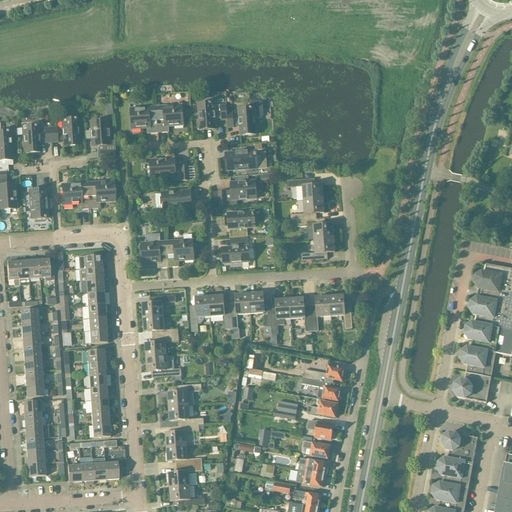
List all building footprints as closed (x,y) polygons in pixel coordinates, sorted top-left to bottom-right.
[(250,104),(251,109),(239,110),(241,135),(256,134),(255,118),(261,118),(264,115),(263,103),(260,101),(252,101),(250,104)] [(222,121),(227,121),(228,121),(227,113),(227,105),(220,106),(221,106),(214,107),(214,103),(198,104),(200,130),(216,129),(215,120),(221,120),(222,121)] [(157,108),(159,134),(169,133),(169,127),(185,126),(183,106),(157,108)] [(147,134),(159,134),(157,108),(131,109),(133,129),(146,128),(147,134)] [(51,128),(52,144),(58,143),(57,142),(63,141),(64,146),(80,145),(78,120),(62,121),(63,129),(57,130),(57,128),(51,128)] [(108,121),(90,122),(92,147),(104,146),(109,146),(109,141),(108,121)] [(38,126),(23,127),(24,153),(40,152),(38,126)] [(45,144),(52,144),(51,128),(44,129),(45,144)] [(11,132),(0,133),(0,165),(5,165),(13,165),(12,160),(11,132)] [(109,146),(104,146),(105,152),(115,152),(114,141),(109,141),(109,146)] [(261,146),(255,147),(255,152),(227,154),(228,168),(238,168),(238,170),(256,169),(256,168),(264,168),(265,166),(266,162),(266,158),(264,154),(263,152),(261,152),(261,146)] [(174,160),(150,161),(151,178),(175,177),(174,160)] [(182,181),(189,181),(189,166),(181,167),(182,181)] [(268,175),(260,175),(261,183),(269,182),(268,175)] [(303,201),(323,200),(322,186),(310,187),(310,180),(288,182),(288,189),(296,188),(297,201),(303,201)] [(87,184),(89,209),(100,208),(100,203),(115,202),(114,182),(87,184)] [(231,184),(232,191),(218,192),(219,207),(237,205),(236,200),(256,199),(255,182),(249,182),(237,183),(231,184)] [(78,210),(89,209),(87,184),(62,185),(63,205),(78,204),(78,210)] [(14,185),(0,185),(0,210),(16,209),(14,185)] [(48,218),(46,190),(32,191),(32,200),(30,201),(31,219),(48,218)] [(138,190),(130,190),(130,201),(138,200),(138,190)] [(162,193),(162,195),(155,195),(156,211),(191,208),(190,194),(181,195),(180,192),(162,193)] [(290,222),(298,222),(298,221),(312,220),(312,215),(324,214),(323,200),(303,201),(304,214),(290,215),(290,222)] [(232,239),(248,238),(247,228),(255,228),(254,212),(227,214),(228,230),(232,229),(232,239)] [(191,218),(192,225),(202,224),(201,217),(191,218)] [(314,240),(334,239),(333,225),(321,226),(320,220),(312,220),(298,221),(298,222),(299,228),(308,227),(309,241),(314,240)] [(249,263),(248,238),(232,239),(233,248),(222,249),(223,264),(249,263)] [(335,253),(334,239),(314,240),(315,254),(301,255),(301,262),(323,260),(323,254),(335,253)] [(166,242),(168,268),(179,268),(179,262),(194,261),(192,241),(166,242)] [(157,269),(168,268),(166,242),(140,244),(141,265),(157,264),(157,269)] [(78,271),(102,269),(101,256),(77,258),(78,271)] [(38,261),(39,279),(45,279),(45,282),(50,281),(54,281),(54,274),(50,274),(49,260),(38,261)] [(28,262),(29,280),(39,279),(38,261),(28,262)] [(19,286),(17,262),(7,263),(8,281),(14,281),(14,287),(19,286)] [(30,286),(29,280),(28,262),(17,262),(19,286),(19,287),(30,286)] [(511,269),(486,265),(484,273),(481,273),(475,277),(474,284),(478,290),(481,291),(480,299),(477,298),(470,302),(469,310),(473,316),(476,316),(475,324),(501,329),(511,331),(511,269)] [(102,269),(78,271),(79,283),(103,281),(102,269)] [(103,281),(79,283),(80,296),(87,295),(103,294),(103,281)] [(88,307),(104,306),(103,294),(87,295),(88,307)] [(263,336),(271,335),(271,328),(270,313),(270,306),(264,306),(263,294),(249,295),(251,315),(264,314),(265,328),(263,330),(263,336)] [(230,308),(232,330),(238,330),(237,316),(251,315),(249,295),(235,296),(236,308),(230,308)] [(143,319),(163,317),(162,304),(176,303),(176,296),(154,298),(154,304),(142,305),(143,319)] [(59,297),(60,310),(68,309),(67,297),(59,297)] [(225,331),(232,330),(230,308),(224,309),(223,297),(209,298),(211,318),(224,317),(225,331)] [(330,298),(331,318),(344,317),(345,331),(352,330),(351,308),(344,308),(344,297),(330,298)] [(211,318),(209,298),(195,299),(196,311),(190,311),(191,333),(198,333),(198,325),(200,325),(204,321),(204,318),(211,318)] [(318,319),(331,318),(330,298),(316,298),(317,310),(311,310),(312,333),(318,332),(318,319)] [(306,333),(312,333),(311,310),(304,311),(304,299),(290,300),(291,320),(305,319),(306,333)] [(271,328),(271,335),(278,335),(278,327),(285,326),(284,321),(291,320),(290,300),(276,301),(276,313),(270,313),(271,328)] [(89,320),(105,318),(104,306),(88,307),(89,320)] [(68,309),(60,310),(60,322),(61,322),(66,322),(69,321),(68,309)] [(21,325),(38,324),(37,311),(20,312),(21,325)] [(164,331),(163,317),(143,319),(144,333),(156,332),(157,338),(179,336),(178,330),(164,331)] [(89,332),(106,331),(105,318),(89,320),(89,332)] [(471,323),(466,327),(464,334),(468,341),(472,341),(470,349),(496,354),(501,329),(475,324),(471,323)] [(38,336),(38,324),(21,325),(22,337),(38,336)] [(106,331),(89,332),(90,345),(107,343),(106,331)] [(66,334),(62,334),(62,335),(63,343),(63,347),(71,346),(70,334),(66,334)] [(39,348),(38,336),(22,337),(23,349),(39,348)] [(179,343),(179,336),(157,338),(157,344),(145,345),(146,359),(166,357),(165,344),(179,343)] [(40,361),(39,348),(23,349),(24,362),(40,361)] [(467,366),(465,374),(491,379),(496,354),(470,349),(467,348),(461,352),(460,359),(464,365),(467,366)] [(88,365),(105,363),(104,351),(87,352),(88,365)] [(247,362),(246,369),(249,369),(258,371),(260,364),(260,358),(249,356),(248,362),(247,362)] [(173,357),(166,357),(146,359),(147,373),(159,372),(160,378),(182,377),(181,370),(174,370),(173,357)] [(41,373),(40,361),(24,362),(25,374),(41,373)] [(225,361),(220,362),(221,371),(230,371),(230,366),(225,361)] [(105,376),(105,363),(88,365),(88,377),(105,376)] [(304,371),(302,379),(305,380),(315,382),(316,381),(332,384),(333,380),(343,382),(345,369),(329,366),(327,375),(304,371)] [(42,385),(41,373),(25,374),(26,386),(42,385)] [(491,379),(465,374),(464,382),(461,381),(455,385),(453,393),(458,399),(486,404),(491,379)] [(106,388),(105,376),(88,377),(89,389),(106,388)] [(302,379),(301,385),(320,388),(319,390),(318,398),(339,402),(341,390),(330,388),(331,384),(332,385),(332,384),(316,381),(315,382),(305,380),(302,379)] [(43,398),(42,385),(26,386),(27,399),(43,398)] [(168,394),(169,408),(189,407),(193,407),(192,393),(202,392),(201,385),(179,387),(180,393),(176,394),(168,394)] [(107,401),(106,388),(89,389),(90,402),(107,401)] [(108,413),(107,401),(90,402),(91,414),(108,413)] [(24,416),(41,415),(40,402),(23,403),(24,416)] [(336,418),(338,405),(321,402),(319,409),(309,407),(308,413),(336,418)] [(279,405),(278,411),(282,412),(296,415),(297,408),(279,405)] [(189,407),(169,408),(170,422),(182,421),(182,427),(177,428),(177,427),(177,428),(204,426),(204,419),(190,420),(189,407)] [(296,415),(282,412),(280,421),(294,424),(296,415)] [(109,425),(108,413),(91,414),(92,426),(109,425)] [(41,427),(41,415),(24,416),(25,429),(41,427)] [(332,440),(334,427),(309,422),(308,429),(316,431),(315,437),(332,440)] [(110,438),(109,425),(92,426),(93,439),(110,438)] [(204,426),(177,428),(177,434),(165,435),(167,449),(186,447),(185,434),(199,433),(199,427),(204,426)] [(42,440),(41,427),(25,429),(26,441),(42,440)] [(449,452),(447,459),(447,460),(473,465),(478,439),(449,434),(443,438),(441,445),(446,451),(449,452)] [(43,452),(42,440),(26,441),(27,453),(43,452)] [(328,460),(330,447),(305,442),(304,448),(312,450),(311,456),(328,460)] [(239,451),(253,454),(255,448),(240,445),(240,446),(239,451)] [(186,447),(167,449),(168,463),(179,462),(180,468),(202,466),(201,460),(187,461),(186,447)] [(44,465),(43,452),(27,453),(28,466),(44,465)] [(500,488),(511,489),(511,456),(507,455),(500,488)] [(310,473),(325,476),(327,464),(301,459),(298,470),(310,473)] [(444,477),(443,484),(442,485),(468,490),(473,465),(447,460),(447,459),(444,459),(438,463),(437,470),(441,476),(444,477)] [(105,464),(105,460),(92,460),(92,465),(93,482),(106,481),(105,464)] [(238,460),(237,460),(235,472),(243,474),(245,461),(238,460)] [(105,464),(106,481),(119,480),(117,463),(105,464)] [(45,477),(44,465),(28,466),(29,479),(45,477)] [(93,482),(92,465),(80,466),(81,483),(93,482)] [(68,483),(81,483),(80,466),(67,467),(68,483)] [(202,473),(202,466),(180,468),(180,474),(168,475),(169,489),(189,487),(188,474),(202,473)] [(266,474),(273,475),(274,468),(267,466),(266,474)] [(310,473),(298,470),(297,477),(296,483),(323,488),(325,476),(310,473)] [(291,487),(274,484),(273,490),(273,492),(289,495),(291,487)] [(439,502),(438,509),(438,510),(450,511),(463,511),(468,490),(442,485),(443,484),(439,484),(433,488),(432,495),(436,501),(439,502)] [(190,501),(189,487),(169,489),(170,503),(182,502),(183,508),(205,506),(204,500),(190,501)] [(511,511),(511,489),(500,488),(496,509),(511,511)] [(304,505),(319,508),(321,496),(295,491),(293,497),(305,500),(304,505)] [(227,500),(226,508),(234,509),(238,510),(240,503),(235,502),(235,501),(227,500)]
